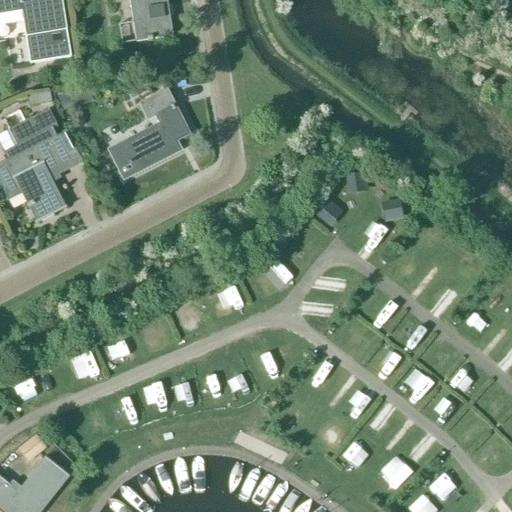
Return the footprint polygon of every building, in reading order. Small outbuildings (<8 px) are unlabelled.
[(0,0),(0,15),(21,12),(25,38),(29,65),(71,58),(61,0),(0,0)] [(172,38),(166,0),(128,0),(136,44),(172,38)] [(187,135),(166,93),(141,106),(148,120),(155,116),(161,126),(110,152),(123,180),(179,152),(174,142),(187,135)] [(27,98),(29,109),(51,104),(49,94),(27,98)] [(0,185),(3,192),(16,186),(36,224),(66,209),(46,170),(67,160),(55,137),(51,138),(48,133),(55,130),(47,114),(8,133),(16,149),(4,156),(6,161),(0,164),(0,185)] [(359,173),(346,175),(349,194),(362,192),(359,173)] [(398,203),(380,207),(382,219),(401,216),(398,203)] [(338,216),(323,204),(315,214),(330,226),(338,216)] [(70,358),(79,378),(99,369),(90,349),(70,358)] [(0,511),(42,511),(69,478),(45,459),(15,496),(8,490),(10,487),(0,479),(0,511)] [(417,511),(434,511),(437,511),(426,493),(411,501),(417,511)]
